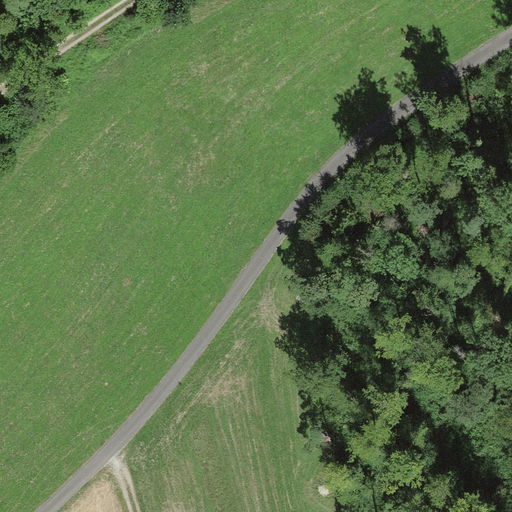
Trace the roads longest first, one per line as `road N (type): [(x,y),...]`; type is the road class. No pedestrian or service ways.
road 1 (track): [(45,511),(113,449),(344,153),(511,34)]
road 2 (track): [(0,79),(124,0)]
